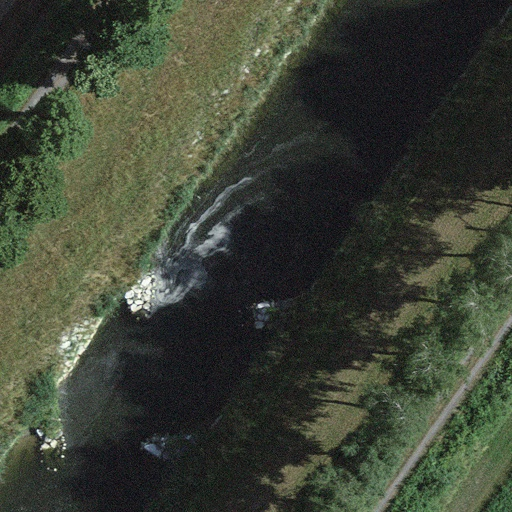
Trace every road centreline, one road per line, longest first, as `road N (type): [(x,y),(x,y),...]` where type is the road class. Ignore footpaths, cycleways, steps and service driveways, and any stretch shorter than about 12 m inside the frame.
road 1 (track): [(357,511),(511,292)]
road 2 (track): [(110,0),(0,156)]
